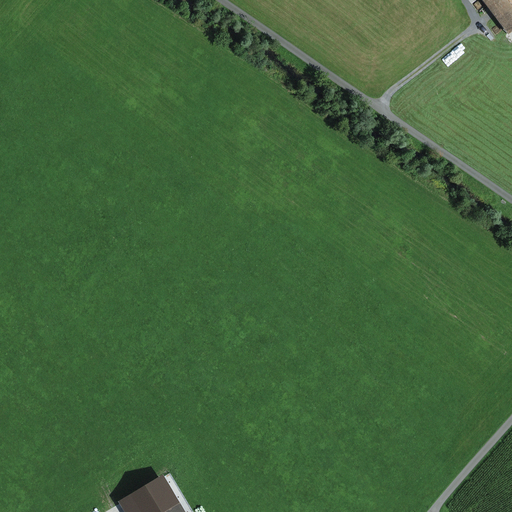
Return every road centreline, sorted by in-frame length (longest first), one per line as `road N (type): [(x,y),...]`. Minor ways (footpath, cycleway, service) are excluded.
road 1 (unclassified): [(511,199),(220,0)]
road 2 (unclassified): [(511,420),(431,511)]
